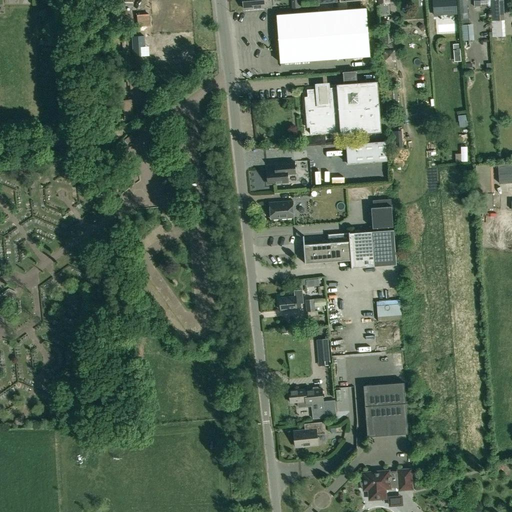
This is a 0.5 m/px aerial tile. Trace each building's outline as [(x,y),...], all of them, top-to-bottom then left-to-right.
[(244,5),(244,9),(271,6),(270,1),(273,1),(272,0),(242,0),(241,2),(244,5)] [(453,0),(436,0),(432,0),(432,10),(454,9),(453,0)] [(366,8),(276,15),(280,63),(370,56),(366,8)] [(461,23),(467,23),(469,22),(468,12),(461,13),(461,23)] [(149,14),(137,15),(137,24),(150,23),(149,14)] [(383,68),(395,68),(394,61),(395,61),(395,50),(393,50),(393,44),(382,44),(382,51),(383,51),(384,61),(383,61),(383,68)] [(138,50),(139,70),(151,70),(150,50),(138,50)] [(147,75),(129,77),(130,89),(148,87),(147,75)] [(381,132),(377,81),(337,84),(337,87),(307,90),(307,97),(304,97),(307,128),(310,127),(310,134),(340,132),(340,135),(381,132)] [(399,111),(396,89),(386,89),(387,111),(399,111)] [(386,141),(346,144),(348,163),(388,160),(386,141)] [(295,174),(294,161),(274,163),(274,169),(267,170),(268,184),(288,182),(287,174),(295,174)] [(499,182),(511,181),(511,162),(497,163),(499,182)] [(494,192),(493,164),(474,165),(476,193),(494,192)] [(485,193),(486,208),(493,207),(493,193),(485,193)] [(270,219),(293,217),(292,201),(269,203),(270,219)] [(372,228),(393,226),(391,206),(371,207),(372,228)] [(303,246),(301,246),(301,251),(304,251),(305,264),(305,263),(350,259),(351,270),(351,269),(351,268),(374,266),(396,265),(394,230),(349,233),(349,232),(349,241),(328,242),(328,240),(328,239),(322,240),(322,241),(323,243),(304,244),(303,235),(303,246)] [(311,283),(319,282),(318,275),(309,277),(311,283)] [(294,296),(279,298),(280,310),(296,309),(301,308),(300,304),(303,303),(302,289),(294,290),(294,296)] [(375,298),(376,320),(399,319),(399,297),(375,298)] [(314,311),(314,306),(314,304),(313,300),(313,299),(305,300),(306,304),(307,311),(314,311)] [(363,385),(365,405),(405,402),(404,381),(363,385)] [(305,388),(289,389),(290,402),(297,401),(297,408),(311,406),(311,403),(323,402),(323,401),(322,388),(305,389),(305,388)] [(334,399),(323,401),(323,402),(325,416),(336,415),(334,399)] [(323,402),(311,403),(311,406),(313,419),(325,417),(325,416),(323,402)] [(405,402),(365,405),(367,436),(407,433),(405,402)] [(324,421),(309,423),(310,429),(293,431),(295,446),(317,444),(316,434),(325,433),(324,421)] [(362,472),(362,475),(361,477),(361,480),(361,482),(362,485),(363,487),(363,490),(369,489),(370,491),(371,493),(373,495),(375,496),(377,496),(379,495),(381,494),(383,493),(384,490),(384,488),(399,487),(399,489),(412,488),(410,468),(397,469),(397,471),(389,471),(389,470),(362,472)] [(330,482),(334,489),(342,485),(338,478),(330,482)]
